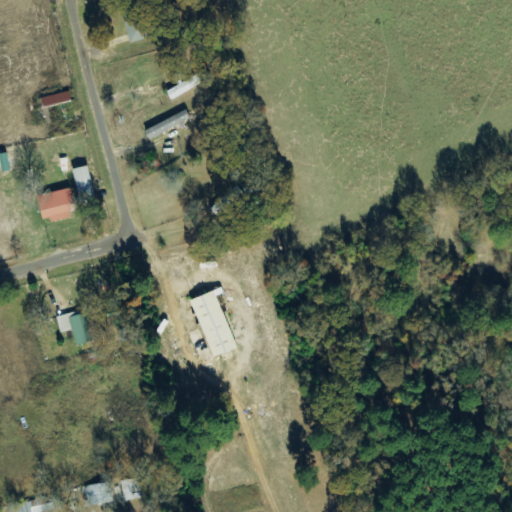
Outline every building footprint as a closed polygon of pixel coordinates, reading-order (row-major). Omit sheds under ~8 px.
[(143,8),(124,13),(133,44),(152,38),(143,8)] [(200,86),(195,76),(164,92),(169,101),(200,86)] [(186,109),(141,131),(146,140),(191,119),(186,109)] [(94,202),(86,166),(70,170),(78,205),(94,202)] [(39,223),(69,217),(67,210),(72,209),(68,189),(34,196),(39,223)] [(234,349),(210,291),(186,301),(210,359),(234,349)] [(55,317),(59,333),(71,331),(74,346),(96,341),(89,309),(55,317)] [(126,501),(146,498),(142,478),(123,481),(126,501)] [(116,501),(113,482),(83,488),(87,507),(116,501)]
